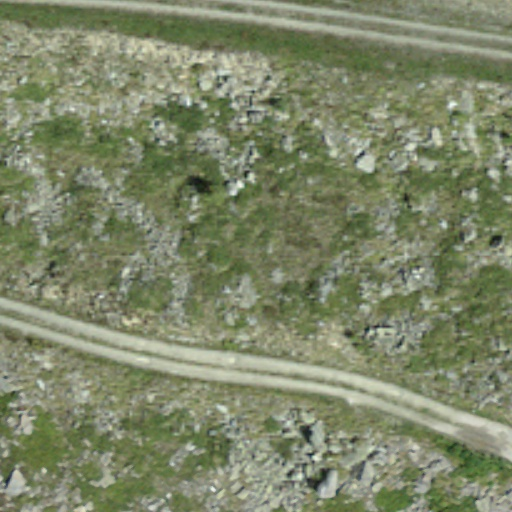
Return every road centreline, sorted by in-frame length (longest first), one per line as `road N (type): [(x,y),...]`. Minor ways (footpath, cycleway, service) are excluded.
road 1 (track): [(511,444),(335,382),(160,355),(0,310)]
road 2 (track): [(175,0),(511,46)]
